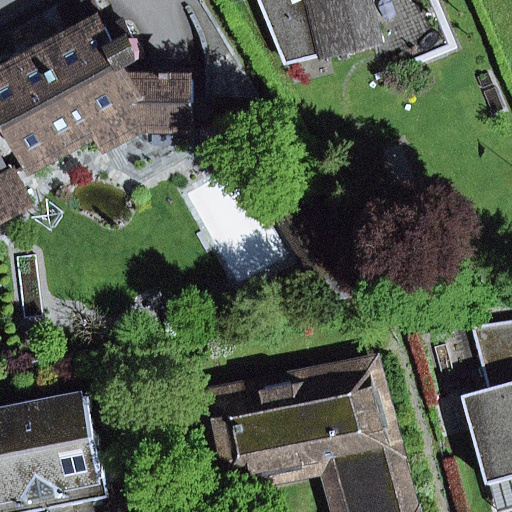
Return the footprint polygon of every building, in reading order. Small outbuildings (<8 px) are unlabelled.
[(145,126),(193,127),(195,81),(137,80),(130,68),(145,60),(145,53),(125,22),(109,30),(92,0),(84,0),(65,11),(81,40),(0,84),(0,101),(34,165),(99,130),(110,147),(120,141),(145,126)] [(260,0),(288,66),(379,44),(388,77),(456,49),(436,0),(260,0)] [(218,124),(274,126),(258,102),(219,100),(218,124)] [(145,126),(120,141),(133,167),(168,148),(193,148),(193,127),(145,126)] [(0,181),(0,220),(32,203),(16,173),(0,181)] [(313,269),(341,242),(302,175),(270,194),(313,269)] [(313,269),(321,282),(353,263),(341,242),(313,269)] [(511,322),(474,328),(491,391),(467,398),(491,486),(492,486),(511,480),(511,322)] [(416,511),(376,366),(209,399),(226,488),(331,467),(354,463),(367,511),(416,511)] [(0,511),(30,511),(35,505),(62,499),(73,506),(102,501),(110,489),(99,435),(107,430),(109,420),(104,412),(94,410),(92,398),(0,416),(0,511)] [(367,511),(354,463),(331,467),(342,511),(367,511)] [(499,511),(505,511),(511,510),(511,480),(492,486),(499,511)] [(102,501),(112,499),(110,489),(102,501)] [(35,505),(30,511),(44,511),(73,506),(62,499),(35,505)]
